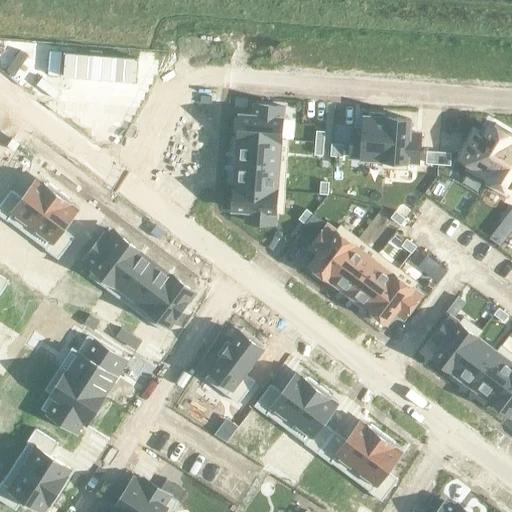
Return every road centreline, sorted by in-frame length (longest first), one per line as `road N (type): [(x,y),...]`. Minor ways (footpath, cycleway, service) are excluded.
road 1 (residential): [(68,142),(115,79),(145,68),(511,97)]
road 2 (residential): [(79,511),(240,272)]
road 3 (residential): [(452,433),(240,272)]
road 4 (residential): [(240,272),(68,142)]
